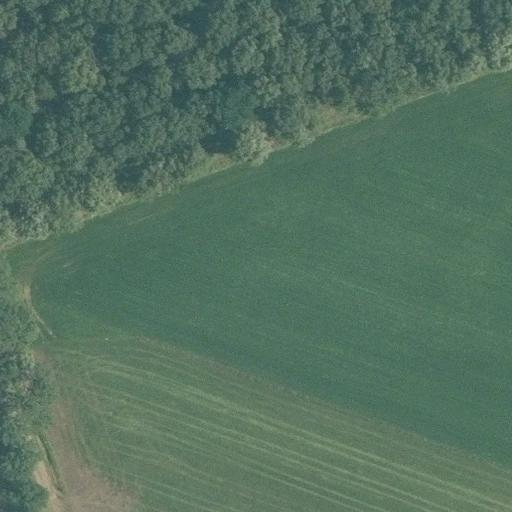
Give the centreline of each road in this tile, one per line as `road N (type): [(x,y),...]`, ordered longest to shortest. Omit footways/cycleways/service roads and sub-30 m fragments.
road 1 (unclassified): [(0,205),(511,23)]
road 2 (track): [(51,511),(0,363)]
